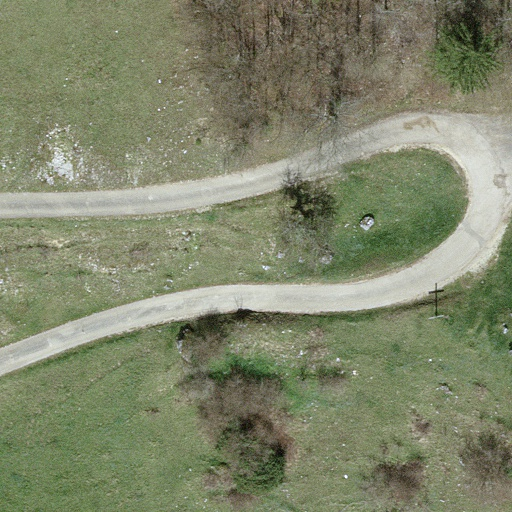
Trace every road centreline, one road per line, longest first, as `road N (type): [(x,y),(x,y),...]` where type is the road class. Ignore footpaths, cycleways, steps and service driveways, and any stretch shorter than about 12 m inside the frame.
road 1 (unclassified): [(488,161),(489,198),(472,232),(440,264),(392,289),(170,305),(0,362)]
road 2 (unclassified): [(0,207),(188,195),(406,125),(467,134),(488,161)]
